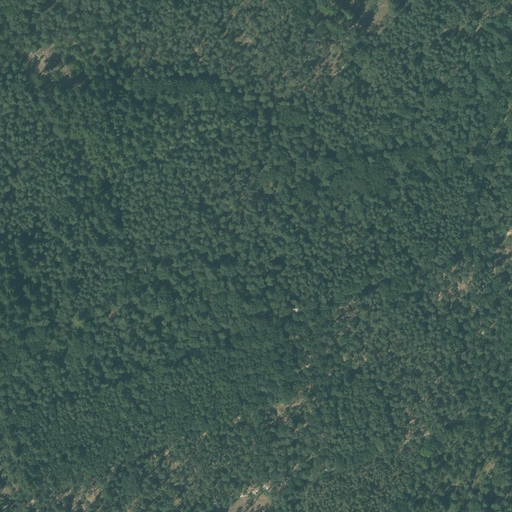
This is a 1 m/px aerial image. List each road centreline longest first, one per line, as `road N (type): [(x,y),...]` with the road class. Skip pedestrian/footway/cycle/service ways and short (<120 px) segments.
road 1 (track): [(511,57),(465,247),(211,340),(257,489),(288,479),(291,493)]
road 2 (track): [(511,394),(433,432),(288,479)]
road 3 (track): [(211,340),(1,420)]
